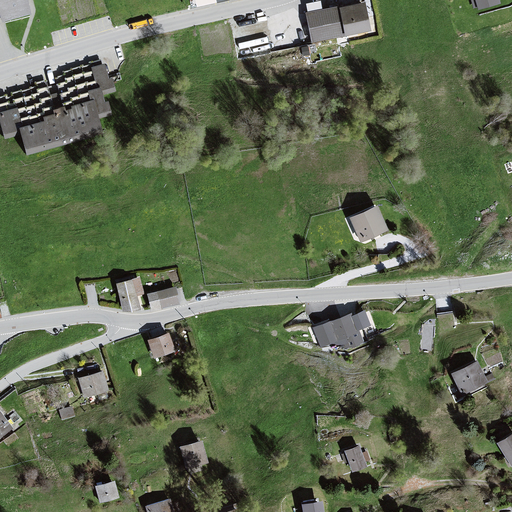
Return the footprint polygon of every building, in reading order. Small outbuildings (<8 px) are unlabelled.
[(24,0),(0,0),(0,19),(1,22),(29,15),(24,0)] [(194,0),(197,8),(233,0),(194,0)] [(498,0),(473,0),(476,10),(499,5),(498,0)] [(371,31),(365,2),(339,8),(345,36),(371,31)] [(339,6),(306,13),(312,43),(345,36),(339,8),(339,6)] [(32,90),(0,99),(0,129),(3,139),(20,135),(25,157),(101,134),(97,116),(108,113),(104,96),(112,93),(105,64),(99,66),(99,61),(62,72),(64,76),(54,79),(59,92),(46,95),(42,83),(31,85),(32,90)] [(375,207),(349,219),(360,242),(385,230),(375,207)] [(138,278),(115,284),(122,313),(139,309),(136,295),(144,293),(138,278)] [(151,312),(179,305),(173,289),(147,295),(151,312)] [(439,320),(453,319),(453,311),(438,311),(439,320)] [(350,314),(325,324),(333,343),(342,340),(347,351),(363,343),(350,314)] [(167,333),(145,341),(151,359),(173,351),(167,333)] [(486,383),(475,361),(449,374),(458,395),(486,383)] [(102,371),(76,379),(82,400),(108,392),(102,371)] [(63,417),(76,413),(72,402),(59,406),(63,417)] [(0,413),(0,441),(12,431),(0,413)] [(511,433),(496,442),(511,469),(511,433)] [(200,441),(176,448),(182,471),(206,464),(200,441)] [(366,469),(358,445),(341,452),(350,475),(366,469)] [(114,481),(93,488),(98,507),(120,499),(114,481)] [(169,511),(166,502),(144,509),(144,511),(169,511)]
